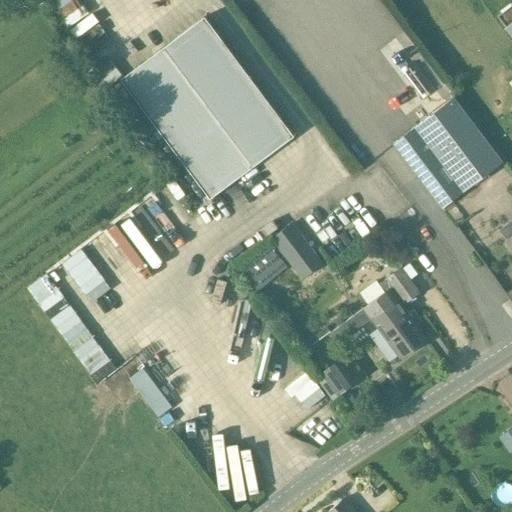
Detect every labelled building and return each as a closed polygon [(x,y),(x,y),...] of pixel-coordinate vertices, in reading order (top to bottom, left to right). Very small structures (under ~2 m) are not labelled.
[(205,17),(121,79),(209,198),(294,135),(205,17)] [(502,161),(454,96),(392,143),(442,207),(502,161)] [(150,193),(140,199),(160,230),(170,224),(150,193)] [(109,226),(149,275),(167,260),(128,211),(109,226)] [(289,223),(269,237),(300,278),(320,263),(289,223)] [(113,291),(116,294),(141,274),(108,233),(74,261),(104,298),(113,291)] [(288,267),(270,245),(240,269),(258,291),(288,267)] [(76,328),(96,313),(58,261),(38,275),(76,328)] [(354,315),(351,317),(358,327),(371,318),(379,328),(375,331),(372,338),(387,358),(394,357),(398,354),(400,357),(426,338),(416,324),(421,320),(414,310),(408,314),(398,300),(402,297),(405,302),(419,292),(402,267),(380,283),(386,292),(364,308),(354,315)] [(237,366),(251,369),(263,315),(249,311),(237,366)] [(78,329),(112,373),(134,355),(101,312),(78,329)] [(323,372),(339,394),(353,383),(337,362),(323,372)] [(282,377),(286,383),(305,369),(300,363),(282,377)] [(144,368),(130,379),(159,417),(173,407),(144,368)] [(306,411),(326,394),(306,370),(286,386),(306,411)] [(511,429),(500,437),(511,454),(511,453),(511,429)] [(355,511),(344,498),(327,511),(355,511)]
